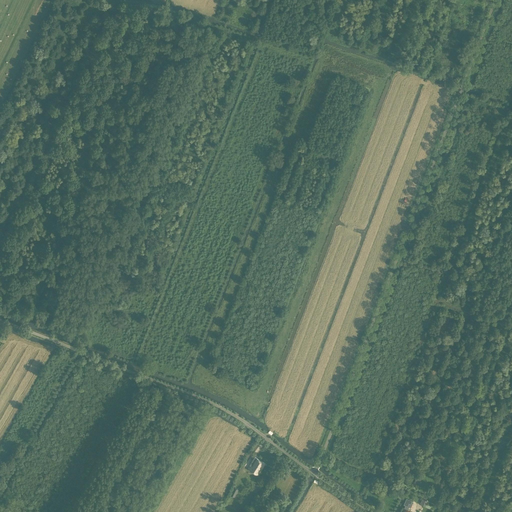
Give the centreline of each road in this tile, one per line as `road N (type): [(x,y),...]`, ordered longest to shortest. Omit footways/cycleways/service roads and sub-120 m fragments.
road 1 (unclassified): [(313,472),(496,0)]
road 2 (unclassified): [(313,472),(208,400),(0,320)]
